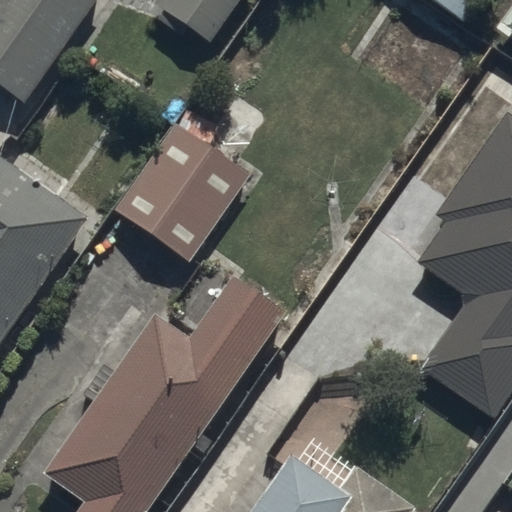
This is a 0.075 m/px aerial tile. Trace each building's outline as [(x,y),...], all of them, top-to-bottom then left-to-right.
[(0,0),(0,92),(23,109),(101,0),(0,0)] [(169,0),(155,21),(212,53),(248,0),(169,0)] [(428,0),(466,26),(483,0),(428,0)] [(511,13),(497,34),(511,45),(511,13)] [(421,378),(482,421),(511,378),(511,122),(507,119),(407,258),(473,305),(421,378)] [(121,221),(193,269),(256,178),(184,129),(121,221)] [(0,357),(88,227),(0,167),(0,357)] [(87,511),(152,511),(287,321),(236,285),(192,347),(155,321),(43,481),(87,511)] [(416,511),(316,439),(262,511),(416,511)]
